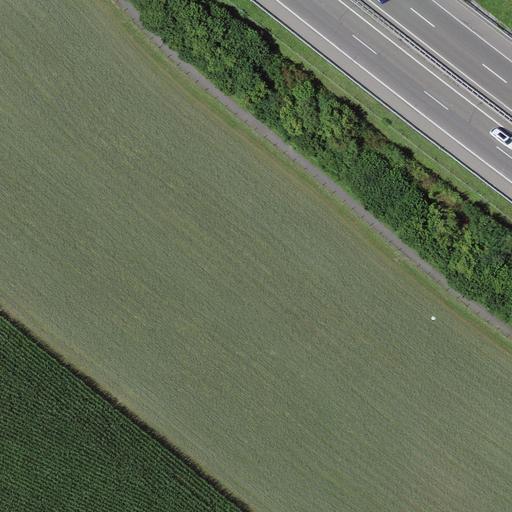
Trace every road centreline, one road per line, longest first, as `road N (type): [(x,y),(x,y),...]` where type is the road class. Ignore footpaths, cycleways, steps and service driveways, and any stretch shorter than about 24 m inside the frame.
road 1 (motorway): [(306,0),(511,159)]
road 2 (motorway): [(511,85),(401,0)]
